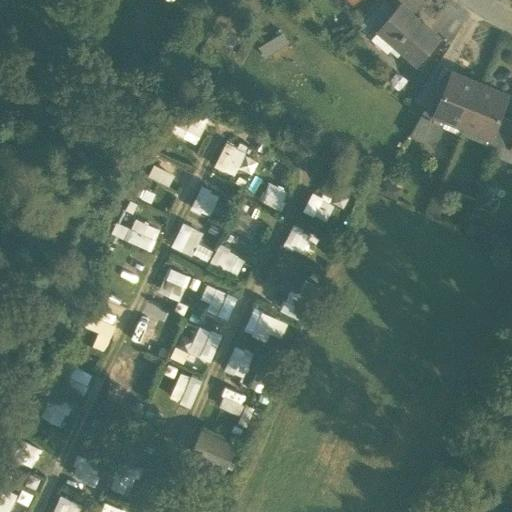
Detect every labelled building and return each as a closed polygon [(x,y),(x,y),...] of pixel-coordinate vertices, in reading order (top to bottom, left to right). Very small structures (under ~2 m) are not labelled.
[(366,21),(378,33),(396,14),(384,2),(366,21)] [(412,23),(417,19),(403,6),(399,11),(412,23)] [(391,46),(415,67),(440,40),(417,19),(412,23),(399,11),(396,14),(378,33),(392,45),(391,46)] [(436,112),(464,124),(479,87),(451,76),(436,112)] [(507,98),(479,87),(464,124),(492,135),(500,116),(507,98)] [(414,126),(424,132),(436,112),(427,106),(414,126)] [(178,135),(197,143),(210,115),(192,107),(178,135)] [(464,124),(436,112),(434,116),(490,139),(492,135),(464,124)] [(490,139),(501,144),(511,120),(500,116),(492,135),(490,139)] [(511,120),(501,144),(511,148),(511,120)] [(214,165),(234,175),(247,149),(228,139),(214,165)] [(161,159),(152,178),(169,185),(178,167),(161,159)] [(282,208),(287,188),(266,182),(260,201),(282,208)] [(211,215),(219,192),(200,186),(192,209),(211,215)] [(310,192),(303,212),(327,221),(335,202),(310,192)] [(117,222),(112,233),(151,250),(161,228),(136,217),(131,228),(117,222)] [(173,249),(209,259),(212,247),(200,244),(204,229),(180,222),(173,249)] [(304,253),(311,231),(291,225),(283,246),(304,253)] [(219,244),(209,262),(243,282),(254,264),(219,244)] [(157,292),(179,302),(191,276),(169,266),(157,292)] [(206,285),(197,306),(228,319),(237,297),(206,285)] [(289,290),(279,310),(299,319),(308,299),(289,290)] [(266,341),(269,334),(282,338),(288,322),(254,309),(245,333),(266,341)] [(99,333),(93,346),(104,350),(118,317),(101,310),(93,330),(99,333)] [(136,324),(129,342),(146,349),(154,331),(136,324)] [(199,326),(187,353),(210,363),(222,336),(199,326)] [(223,367),(240,379),(255,358),(238,346),(223,367)] [(132,387),(140,363),(117,356),(110,380),(132,387)] [(75,371),(71,384),(86,389),(90,376),(75,371)] [(170,400),(191,408),(202,380),(180,372),(170,400)] [(219,409),(240,414),(245,394),(224,388),(219,409)] [(239,420),(248,423),(252,407),(242,405),(239,420)] [(225,468),(230,471),(233,465),(228,463),(234,449),(201,434),(192,454),(225,468)] [(71,475),(95,484),(102,464),(78,455),(71,475)] [(126,495),(139,465),(122,457),(109,487),(126,495)] [(0,511),(8,511),(18,494),(0,484),(0,511)] [(79,511),(83,503),(60,494),(52,511),(79,511)] [(103,500),(97,511),(124,511),(125,509),(103,500)]
